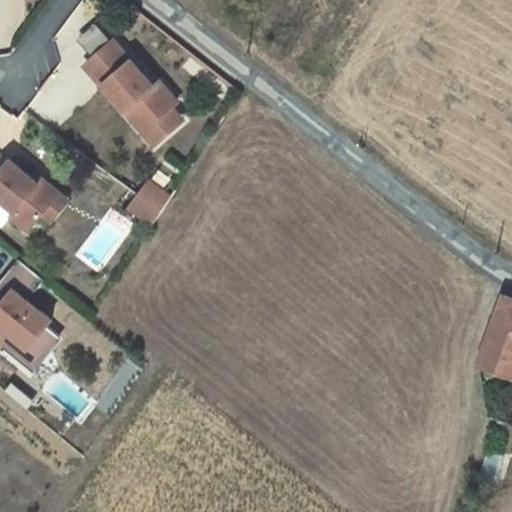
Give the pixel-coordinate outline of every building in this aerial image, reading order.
[(101,26),(83,36),(89,48),(107,39),(101,26)] [(155,83),(115,38),(87,63),(128,109),(136,103),(154,122),(174,104),(180,99),(161,78),(155,83)] [(186,117),(174,104),(154,122),(136,103),(128,109),(158,142),(186,117)] [(0,197),(16,211),(12,216),(30,230),(44,212),(58,195),(35,176),(12,157),(0,172),(0,197)] [(38,171),(35,176),(58,195),(44,212),(54,220),(68,204),(72,199),(38,171)] [(132,205),(156,223),(165,209),(141,191),(132,205)] [(0,297),(0,298),(0,308),(14,292),(27,303),(35,294),(12,275),(21,264),(19,261),(0,284),(0,297)] [(21,264),(12,275),(35,294),(44,282),(21,264)] [(0,350),(1,349),(6,344),(23,358),(32,346),(44,356),(59,338),(47,329),(52,323),(27,303),(14,292),(0,308),(0,350)] [(511,301),(509,300),(481,365),(511,378),(511,301)] [(6,344),(1,349),(34,375),(62,341),(59,338),(44,356),(32,346),(23,358),(6,344)]
